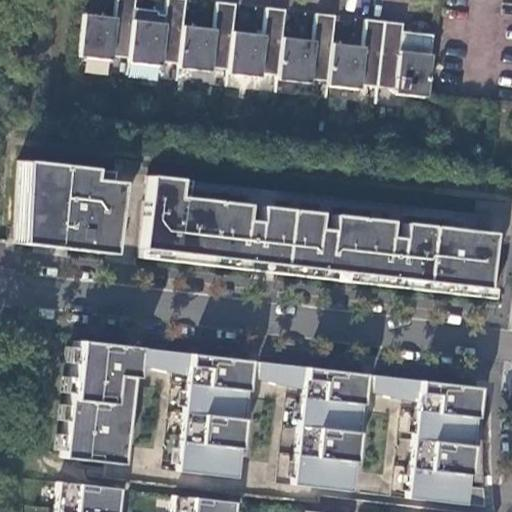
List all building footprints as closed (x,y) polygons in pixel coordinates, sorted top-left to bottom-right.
[(131,19),(132,0),(114,0),(112,17),(81,14),(76,56),(108,60),(109,55),(126,57),(131,19)] [(164,0),(162,23),(131,19),(126,57),(126,62),(158,66),(159,61),(176,63),(180,25),(183,0),(164,0)] [(212,29),(180,25),(176,63),(175,68),(208,71),(208,67),(226,69),(230,31),(233,4),(215,2),(212,29)] [(261,35),(230,31),(226,69),(225,73),(257,77),(258,73),(275,75),(280,37),(283,9),(264,7),(261,35)] [(311,41),(280,37),(275,75),(275,79),(307,83),(307,79),(325,81),(329,43),(332,15),(314,13),(311,41)] [(361,47),(329,43),(325,81),(324,85),(357,89),(357,85),(374,87),(382,21),(364,19),(361,47)] [(400,24),(382,21),(374,87),(392,89),(391,93),(424,96),(428,54),(397,51),(400,24)] [(29,161),(19,244),(77,250),(78,242),(106,245),(113,182),(85,179),(87,168),(29,161)] [(177,179),(146,176),(138,248),(484,290),(491,234),(401,223),(397,253),(384,252),(387,222),(330,215),(326,245),(313,244),(317,213),(258,206),(254,236),(241,235),(245,205),(175,196),(177,179)] [(114,463),(128,347),(67,339),(53,456),(114,463)] [(181,373),(169,469),(230,476),(244,360),(138,348),(136,368),(181,373)] [(297,387),(286,483),(347,490),(360,374),(254,361),(252,382),(297,387)] [(412,400),(401,496),(462,503),(465,485),(476,387),(370,375),(368,395),(412,400)] [(108,511),(111,489),(50,482),(46,511),(108,511)] [(465,485),(462,503),(483,506),(482,486),(465,485)] [(167,511),(229,511),(231,502),(170,495),(167,511)]
